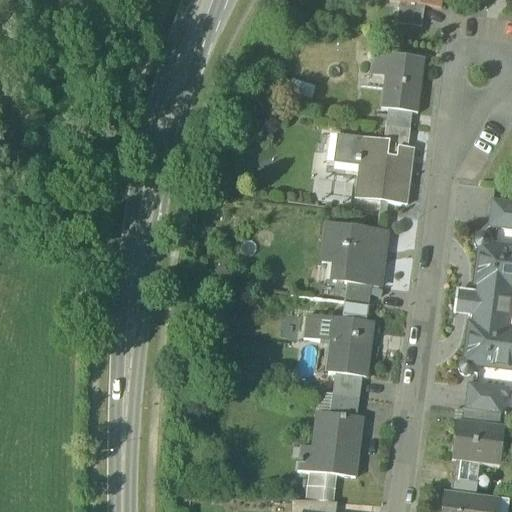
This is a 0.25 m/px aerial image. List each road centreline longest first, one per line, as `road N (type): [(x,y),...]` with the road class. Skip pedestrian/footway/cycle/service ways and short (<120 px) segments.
road 1 (secondary): [(194,41),(161,164),(143,322),(137,511)]
road 2 (residential): [(399,511),(445,156),(480,73)]
